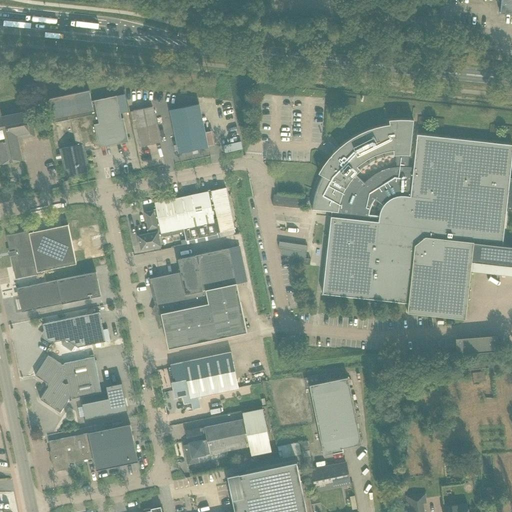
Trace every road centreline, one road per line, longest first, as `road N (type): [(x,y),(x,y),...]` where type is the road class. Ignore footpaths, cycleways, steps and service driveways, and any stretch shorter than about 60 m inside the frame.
road 1 (unclassified): [(31,507),(147,481),(161,466),(107,193)]
road 2 (primary): [(511,77),(112,32)]
road 3 (unclassified): [(31,507),(0,350)]
road 4 (unclassified): [(107,193),(244,164)]
road 5 (residential): [(511,48),(493,31),(385,20)]
